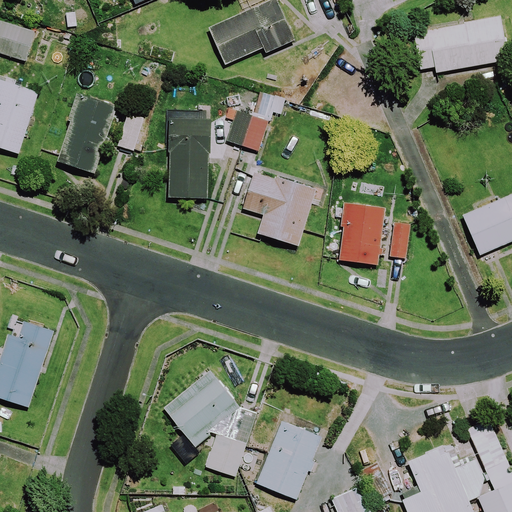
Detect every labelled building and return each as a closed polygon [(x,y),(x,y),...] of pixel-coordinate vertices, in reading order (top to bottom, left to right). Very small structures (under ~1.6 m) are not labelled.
[(296,42),(278,1),(211,30),(226,66),(265,49),(267,54),(296,42)] [(511,61),(502,18),(413,36),(420,71),(436,68),(437,76),(511,61)] [(37,35),(0,22),(0,53),(28,63),(37,35)] [(41,95),(0,81),(0,82),(0,149),(21,156),(41,95)] [(118,107),(79,96),(59,164),(94,174),(108,127),(112,128),(118,107)] [(259,153),(275,105),(256,98),(250,116),(239,112),(229,143),(259,153)] [(215,162),(214,122),(172,122),(173,199),(209,199),(218,169),(215,162)] [(298,185),(258,171),(245,211),(264,217),(259,234),(300,248),(320,189),(299,182),(298,185)] [(511,243),(511,197),(464,217),(481,256),(511,243)] [(390,210),(350,205),(342,261),(383,267),(390,210)] [(413,227),(396,224),(391,257),(407,260),(413,227)] [(58,334),(17,319),(11,336),(0,368),(0,398),(31,410),(58,334)] [(241,408),(212,372),(159,415),(172,431),(178,425),(195,446),(241,408)] [(500,511),(511,507),(511,470),(492,421),(469,431),(481,458),(456,469),(447,447),(410,462),(423,493),(403,501),(407,511),(500,511)] [(323,438),(283,423),(259,486),(299,501),(323,438)] [(248,445),(218,436),(208,468),(237,478),(248,445)] [(373,511),(361,486),(332,500),(337,511),(373,511)]
